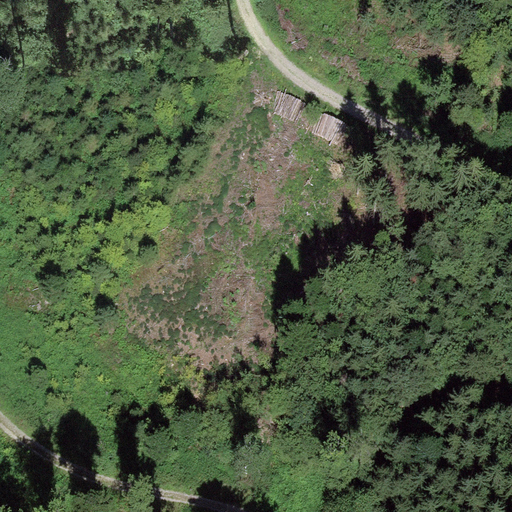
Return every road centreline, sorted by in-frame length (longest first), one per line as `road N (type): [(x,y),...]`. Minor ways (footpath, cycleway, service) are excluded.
road 1 (track): [(511,185),(262,51),(238,0)]
road 2 (track): [(0,407),(51,470),(174,511)]
